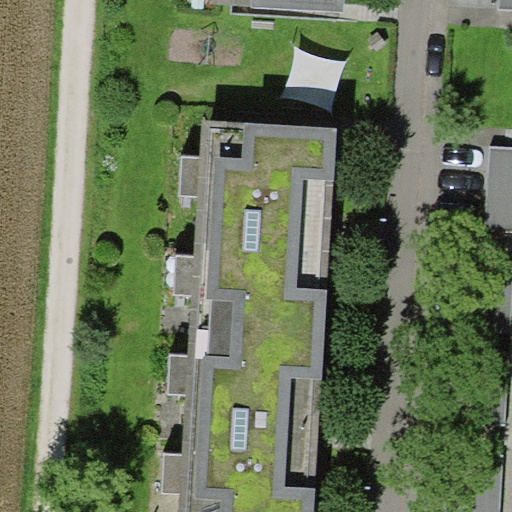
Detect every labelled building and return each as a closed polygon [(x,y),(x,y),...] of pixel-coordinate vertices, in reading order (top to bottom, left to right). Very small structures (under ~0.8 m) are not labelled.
[(211,0),(211,3),(343,12),(343,0),(211,0)] [(511,0),(497,0),(497,9),(511,9),(511,0)] [(200,325),(328,333),(343,126),(214,118),(200,325)] [(511,143),(490,142),(484,225),(511,227),(511,143)] [(511,320),(511,258),(483,256),(478,330),(511,333),(511,320)] [(200,325),(186,511),(315,511),(328,333),(200,325)] [(511,354),(511,348),(479,346),(474,419),(507,421),(511,354)] [(501,511),(505,452),(472,450),(467,511),(501,511)]
